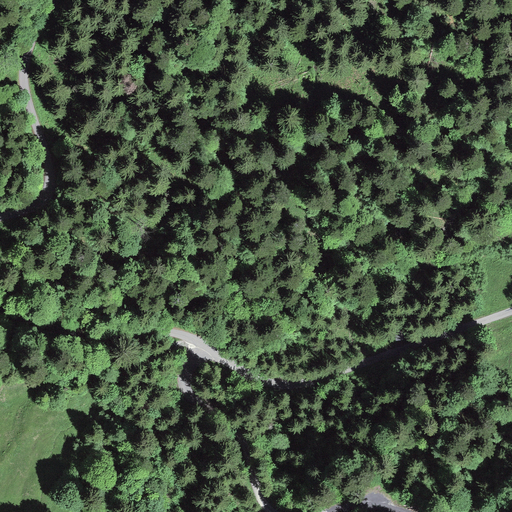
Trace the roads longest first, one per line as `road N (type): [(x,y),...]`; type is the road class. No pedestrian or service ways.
road 1 (unclassified): [(511,311),(288,385),(242,373),(184,333),(91,338),(0,313)]
road 2 (unclassified): [(0,218),(46,201),(53,183),(24,75),(30,42),(54,0)]
road 3 (track): [(273,511),(259,496),(237,427),(185,390),(182,373),(199,342)]
